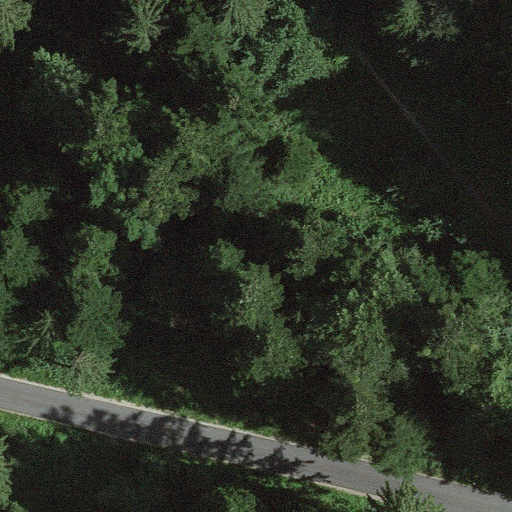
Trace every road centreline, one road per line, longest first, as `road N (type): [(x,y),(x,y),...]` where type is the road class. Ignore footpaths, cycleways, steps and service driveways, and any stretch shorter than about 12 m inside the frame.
road 1 (unclassified): [(495,511),(0,396)]
road 2 (track): [(382,0),(511,220)]
